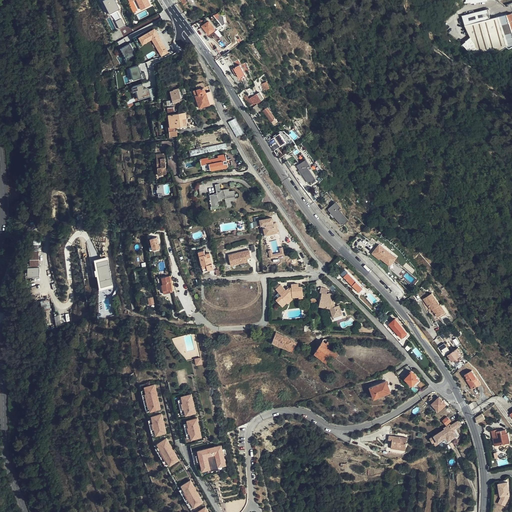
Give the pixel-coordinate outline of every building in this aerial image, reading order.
[(120,8),(116,0),(104,0),(111,13),(120,8)] [(151,5),(148,0),(130,0),(131,1),(133,0),(138,0),(143,9),(151,5)] [(462,27),(474,55),(465,26),(490,19),(487,10),(460,17),(462,27)] [(511,13),(490,19),(465,26),(474,55),(480,59),(511,46),(511,13)] [(126,25),(122,17),(116,20),(120,28),(126,25)] [(214,29),(208,21),(202,26),(208,34),(214,29)] [(168,50),(155,29),(152,30),(151,28),(138,37),(145,48),(154,43),(161,55),(168,50)] [(137,53),(131,42),(121,47),(127,58),(137,53)] [(232,69),(234,72),(236,71),(239,77),(245,74),(241,64),(232,69)] [(141,72),(139,65),(131,67),(134,79),(143,77),(143,78),(147,77),(145,71),(141,72)] [(262,83),(264,90),(270,88),(268,81),(262,83)] [(144,87),(143,83),(133,86),(134,91),(137,90),(139,98),(151,95),(149,87),(147,87),(144,87)] [(214,103),(210,90),(205,92),(204,87),(194,91),(199,108),(214,103)] [(182,100),(179,88),(170,91),(173,103),(182,100)] [(257,103),(261,101),(257,94),(254,95),(253,97),(249,100),(251,104),(252,105),(256,102),(257,103)] [(275,119),(267,108),(262,111),(271,122),(275,119)] [(180,119),(185,119),(185,113),(168,114),(169,122),(169,127),(175,126),(182,126),(182,122),(180,122),(180,119)] [(237,136),(244,133),(236,117),(229,121),(237,136)] [(286,142),(280,134),(275,138),(280,146),(286,142)] [(190,149),(191,154),(233,148),(232,142),(190,149)] [(157,152),(158,168),(159,173),(167,173),(165,152),(157,152)] [(209,157),(201,158),(203,165),(210,164),(211,169),(213,169),(213,170),(227,168),(227,167),(228,166),(228,163),(225,163),(224,161),(219,162),(219,157),(209,159),(209,157)] [(307,158),(306,159),(309,164),(306,166),(315,178),(316,179),(318,178),(310,167),(312,165),(307,158)] [(309,164),(306,159),(297,165),(309,183),(315,178),(306,166),(309,164)] [(225,198),(226,202),(226,207),(231,206),(231,201),(236,200),(235,191),(229,191),(229,189),(224,190),(224,192),(221,193),(220,183),(216,184),(217,193),(215,194),(215,193),(210,194),(211,198),(209,198),(210,204),(211,203),(212,206),(219,205),(219,203),(223,202),(222,199),(225,198)] [(341,200),(339,202),(342,206),(339,209),(347,221),(348,223),(349,222),(342,209),(345,207),(341,200)] [(342,206),(339,202),(330,207),(341,225),(347,221),(339,209),(342,206)] [(275,220),(272,220),(271,215),(258,217),(259,223),(262,222),(264,231),(272,230),(272,232),(277,231),(275,220)] [(160,247),(158,236),(151,238),(153,249),(160,247)] [(269,247),(266,247),(267,255),(281,252),(280,244),(277,245),(278,250),(270,252),(269,247)] [(392,253),(381,244),(373,254),(377,257),(378,256),(389,265),(395,258),(390,254),(392,253)] [(248,249),(227,253),(230,263),(245,260),(245,257),(247,257),(250,256),(248,249)] [(39,251),(35,251),(31,251),(29,267),(38,268),(39,251)] [(213,268),(209,252),(199,255),(203,272),(209,271),(208,269),(213,268)] [(392,253),(390,254),(395,258),(389,265),(391,267),(399,258),(392,253)] [(113,286),(108,256),(95,258),(100,289),(113,286)] [(343,278),(358,293),(363,288),(347,273),(343,278)] [(161,284),(163,291),(171,290),(169,276),(159,278),(160,282),(162,281),(163,284),(161,284)] [(281,307),(285,304),(284,302),(288,298),(291,298),(297,297),(297,299),(302,299),(301,286),(298,286),(298,283),(290,283),(291,288),(288,288),(286,290),(281,285),(275,289),(280,295),(274,300),(281,307)] [(449,305),(438,294),(437,294),(430,287),(423,293),(430,301),(431,300),(441,312),(449,305)] [(320,292),(317,303),(325,306),(325,308),(325,310),(328,310),(329,313),(340,309),(338,304),(334,306),(332,300),(330,300),(331,294),(326,293),(320,292)] [(50,299),(41,299),(42,307),(51,307),(50,299)] [(340,309),(329,313),(331,318),(341,315),(340,309)] [(409,333),(396,319),(390,324),(403,338),(409,333)] [(290,351),(293,344),(295,342),(276,333),(272,343),(279,347),(280,346),(290,351)] [(323,340),(314,352),(325,361),(331,353),(335,357),(338,352),(330,345),(331,343),(328,341),(327,343),(323,340)] [(438,347),(444,355),(451,351),(445,342),(438,347)] [(462,354),(457,347),(448,355),(452,362),(462,354)] [(325,361),(314,352),(313,354),(324,362),(325,361)] [(472,389),(477,386),(474,382),(478,380),(471,370),(464,374),(467,380),(466,381),(472,389)] [(411,385),(418,378),(411,372),(405,379),(411,385)] [(156,382),(146,384),(147,388),(147,392),(144,392),(146,402),(149,402),(150,405),(151,409),(161,407),(160,400),(159,400),(157,389),(158,389),(156,382)] [(390,391),(387,384),(383,386),(381,382),(369,387),(374,398),(390,391)] [(181,395),(181,398),(182,402),(179,403),(180,408),(183,407),(184,411),(185,414),(196,412),(192,393),(181,395)] [(435,401),(434,400),(432,398),(430,400),(435,406),(434,407),(436,409),(437,408),(439,410),(447,404),(440,396),(435,401)] [(164,419),(162,412),(152,414),(153,418),(154,421),(150,422),(151,427),(155,426),(155,430),(156,433),(166,431),(165,424),(164,424),(163,419),(164,419)] [(482,413),(476,418),(477,424),(480,422),(485,418),(482,413)] [(198,416),(186,419),(187,422),(188,426),(185,427),(186,432),(189,431),(190,435),(191,438),(202,436),(198,416)] [(451,425),(450,423),(444,427),(445,429),(431,438),(434,442),(453,430),(461,425),(458,420),(451,425)] [(454,432),(453,430),(434,442),(435,444),(442,439),(445,438),(446,440),(453,436),(452,434),(454,432)] [(497,437),(495,438),(497,446),(510,443),(508,433),(506,434),(506,430),(496,432),(497,437)] [(442,439),(444,443),(456,435),(454,432),(452,434),(453,436),(446,440),(445,438),(442,439)] [(406,446),(407,439),(400,438),(400,436),(389,434),(389,438),(393,439),(392,444),(406,446)] [(456,435),(444,443),(445,444),(457,436),(456,435)] [(179,458),(166,436),(157,442),(159,445),(161,448),(158,450),(163,459),(166,457),(168,460),(170,463),(179,458)] [(222,444),(198,449),(203,469),(226,464),(222,444)] [(198,449),(192,451),(195,464),(201,463),(198,449)] [(203,500),(191,479),(182,484),(183,487),(185,490),(182,492),(187,501),(190,499),(192,502),(194,506),(203,500)] [(500,496),(499,499),(506,502),(509,495),(507,482),(498,483),(499,496),(500,496)]
